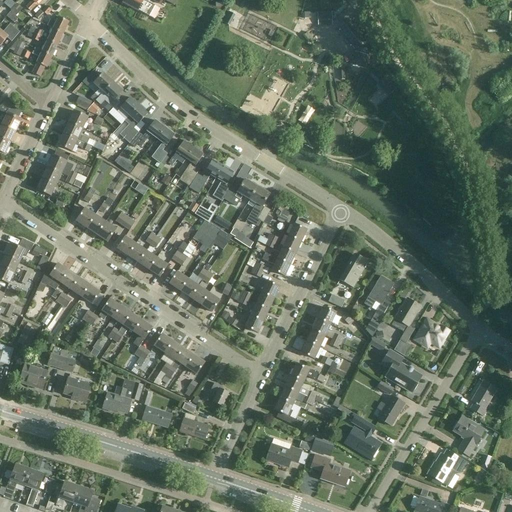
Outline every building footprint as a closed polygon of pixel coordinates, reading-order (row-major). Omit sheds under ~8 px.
[(31,0),(33,1),(26,8),(30,11),(37,4),(36,4),(39,0),(31,0)] [(138,11),(144,14),(149,17),(155,6),(144,0),(125,0),(123,3),(137,11),(138,11)] [(10,11),(16,16),(23,9),(17,3),(10,11)] [(47,7),(42,11),(47,16),(51,11),(47,7)] [(6,17),(14,23),(18,18),(11,12),(6,17)] [(39,12),(34,18),(37,21),(42,15),(39,12)] [(318,26),(332,25),(332,12),(317,12),(318,26)] [(228,14),(225,20),(230,23),(232,19),(234,16),(228,14)] [(50,20),(47,26),(63,34),(69,22),(58,18),(56,23),(50,20)] [(347,19),(340,26),(355,44),(355,50),(354,51),(351,66),(364,69),(367,55),(367,46),(364,40),(363,38),(347,19)] [(0,30),(0,45),(0,46),(7,38),(11,42),(19,33),(10,24),(3,33),(0,30)] [(58,45),(63,34),(47,26),(53,29),(50,35),(41,30),(41,31),(31,27),(29,32),(35,34),(40,37),(47,40),(58,45)] [(52,57),(58,45),(47,40),(42,52),(35,48),(52,57)] [(19,41),(15,49),(21,52),(24,44),(19,41)] [(52,57),(35,48),(32,54),(39,57),(36,63),(37,64),(32,73),(40,77),(45,67),(47,68),(52,57)] [(31,53),(25,50),(22,57),(28,59),(31,53)] [(91,99),(95,102),(113,82),(103,74),(94,84),(99,89),(91,99)] [(113,82),(96,101),(100,105),(103,101),(104,100),(110,105),(113,108),(122,99),(118,96),(122,91),(123,89),(118,85),(117,86),(113,82)] [(76,104),(88,109),(89,108),(92,103),(79,97),(76,104)] [(138,106),(130,98),(126,102),(122,99),(113,108),(126,120),(129,116),(138,106)] [(2,105),(0,107),(0,112),(4,115),(6,113),(7,114),(18,119),(21,113),(12,106),(5,101),(2,105)] [(147,114),(138,106),(129,116),(133,120),(120,135),(123,138),(120,142),(126,147),(139,133),(134,129),(147,114)] [(69,123),(82,129),(87,118),(74,111),(69,123)] [(2,125),(16,132),(21,120),(18,119),(7,114),(2,125)] [(94,123),(101,127),(104,120),(102,120),(97,117),(94,123)] [(155,121),(147,132),(143,136),(139,133),(126,147),(127,147),(129,144),(135,148),(139,143),(143,145),(147,140),(148,140),(151,135),(157,139),(165,128),(155,121)] [(2,125),(0,123),(0,137),(10,143),(16,132),(2,125)] [(69,123),(63,134),(77,140),(82,129),(69,123)] [(174,135),(165,128),(157,139),(162,143),(151,158),(160,164),(168,154),(163,151),(174,135)] [(77,140),(63,134),(58,145),(71,151),(74,145),(82,148),(82,149),(89,152),(92,147),(84,143),(77,140)] [(0,151),(5,154),(10,143),(0,137),(0,151)] [(86,138),(84,143),(92,147),(94,141),(86,138)] [(172,158),(168,164),(172,166),(176,161),(177,161),(180,163),(182,165),(186,159),(193,148),(183,141),(178,150),(176,153),(173,158),(172,158)] [(95,142),(92,148),(102,153),(105,146),(95,142)] [(191,163),(179,180),(189,187),(192,183),(197,174),(192,171),(203,155),(193,148),(186,159),(191,163)] [(53,156),(47,167),(61,174),(68,177),(76,180),(76,181),(79,182),(83,184),(83,183),(85,178),(80,176),(75,174),(71,171),(73,166),(66,162),(53,156)] [(192,184),(189,188),(194,191),(199,194),(201,190),(210,175),(216,178),(223,167),(212,161),(203,178),(198,175),(192,183),(192,184)] [(127,164),(123,169),(129,174),(133,169),(127,164)] [(47,167),(42,178),(56,185),(61,174),(47,167)] [(222,182),(213,197),(222,202),(230,187),(226,185),(233,173),(223,167),(216,178),(222,182)] [(166,175),(161,182),(167,186),(172,179),(166,175)] [(68,177),(65,182),(72,186),(74,185),(76,180),(68,177)] [(42,178),(37,190),(51,196),(56,185),(42,178)] [(230,187),(222,202),(224,200),(229,203),(236,207),(240,200),(240,201),(243,196),(250,200),(257,187),(245,180),(238,192),(236,191),(236,190),(230,187)] [(76,181),(74,186),(80,189),(83,184),(79,182),(76,181)] [(254,209),(247,220),(258,226),(260,221),(263,223),(265,219),(270,211),(264,207),(264,208),(262,207),(269,194),(257,187),(250,200),(257,204),(254,208),(254,209)] [(93,196),(88,193),(84,200),(89,203),(93,196)] [(99,210),(104,213),(108,207),(109,208),(114,201),(109,198),(106,202),(105,202),(99,210)] [(62,208),(64,203),(58,199),(55,205),(62,208)] [(199,206),(193,202),(188,210),(194,214),(199,206)] [(273,207),(281,212),(279,216),(287,219),(290,211),(284,207),(276,202),(273,207)] [(85,209),(82,213),(76,221),(87,228),(95,216),(85,209)] [(115,222),(119,224),(124,228),(130,219),(121,213),(115,222)] [(87,228),(97,235),(105,223),(95,216),(87,228)] [(231,225),(217,217),(214,222),(228,230),(231,225)] [(130,219),(124,228),(129,231),(135,222),(130,219)] [(105,223),(97,235),(107,242),(116,230),(105,223)] [(209,249),(214,240),(218,233),(203,223),(198,232),(204,236),(200,243),(209,249)] [(294,224),(288,236),(301,242),(307,230),(294,224)] [(233,229),(230,234),(235,237),(238,232),(233,229)] [(221,230),(213,243),(221,248),(223,244),(226,246),(232,237),(221,230)] [(145,242),(151,245),(157,236),(152,233),(145,242)] [(266,239),(276,244),(279,239),(269,234),(266,239)] [(157,236),(151,245),(156,249),(162,240),(157,236)] [(290,265),(296,253),(283,247),(276,244),(266,239),(260,236),(257,241),(280,253),(277,259),(290,265)] [(296,253),(301,242),(288,236),(283,247),(296,253)] [(125,238),(123,240),(117,249),(128,256),(135,245),(125,238)] [(244,238),(241,243),(249,249),(253,243),(244,238)] [(6,255),(19,262),(23,255),(26,257),(29,250),(31,251),(34,244),(22,239),(18,247),(11,244),(6,255)] [(135,245),(128,256),(138,263),(146,252),(135,245)] [(35,249),(32,254),(39,257),(41,252),(35,249)] [(186,249),(183,254),(187,257),(189,258),(192,253),(186,249)] [(183,254),(178,250),(171,260),(176,264),(183,254)] [(146,252),(138,263),(149,270),(157,259),(146,252)] [(183,254),(176,264),(181,267),(187,257),(183,254)] [(21,276),(28,280),(31,274),(24,271),(16,268),(19,262),(6,255),(0,266),(14,273),(21,276)] [(340,280),(348,285),(353,288),(364,268),(365,269),(366,267),(366,266),(368,262),(361,258),(360,260),(354,256),(340,280)] [(157,259),(149,270),(159,277),(167,266),(157,259)] [(285,276),(290,265),(277,259),(272,270),(285,276)] [(253,268),(262,272),(265,267),(256,263),(255,264),(253,268)] [(56,290),(56,289),(61,283),(60,283),(68,271),(58,264),(54,270),(48,267),(37,290),(43,292),(47,285),(49,286),(56,290)] [(14,273),(0,266),(0,267),(0,279),(9,284),(14,273)] [(198,277),(203,280),(209,272),(208,271),(204,268),(198,277)] [(253,268),(251,274),(259,278),(262,272),(253,268)] [(60,283),(61,283),(71,290),(79,279),(68,271),(60,283)] [(209,272),(203,280),(208,284),(214,275),(209,272)] [(177,273),(175,276),(169,284),(180,291),(188,280),(177,273)] [(28,280),(21,276),(19,282),(25,285),(28,280)] [(381,276),(364,304),(371,308),(375,302),(381,305),(373,318),(379,321),(390,304),(384,300),(394,284),(381,276)] [(79,279),(71,290),(81,297),(89,286),(79,279)] [(180,291),(191,298),(198,287),(188,280),(180,291)] [(261,293),(274,299),(279,287),(267,281),(261,293)] [(233,286),(227,284),(223,293),(228,296),(233,286)] [(89,286),(81,297),(92,304),(100,293),(89,286)] [(191,298),(201,305),(209,294),(198,287),(191,298)] [(60,292),(56,289),(56,290),(51,297),(56,300),(60,292)] [(242,291),(240,296),(249,301),(252,296),(242,291)] [(56,302),(57,302),(61,305),(67,296),(62,293),(56,302)] [(256,304),(268,310),(274,299),(261,293),(256,304)] [(209,294),(201,305),(212,312),(219,301),(209,294)] [(328,302),(341,308),(345,301),(332,295),(328,302)] [(72,300),(67,296),(61,305),(66,309),(72,300)] [(249,301),(240,296),(237,302),(247,307),(249,301)] [(99,316),(105,320),(108,315),(113,318),(120,307),(110,299),(99,316)] [(404,333),(394,350),(400,354),(406,344),(414,330),(409,327),(417,312),(420,307),(413,303),(412,305),(406,301),(401,310),(391,325),(404,333)] [(5,310),(19,317),(22,312),(14,309),(15,307),(8,304),(5,310)] [(250,316),(263,322),(268,310),(256,304),(250,316)] [(0,320),(4,322),(0,320),(0,313),(3,314),(3,315),(15,321),(16,319),(20,321),(16,329),(19,330),(24,319),(19,317),(5,310),(0,306),(0,320)] [(131,314),(120,307),(113,318),(123,325),(131,314)] [(318,319),(330,325),(336,313),(323,307),(318,319)] [(88,311),(82,319),(87,323),(93,314),(88,311)] [(224,311),(221,317),(226,321),(230,315),(224,311)] [(48,313),(41,323),(47,326),(53,316),(48,313)] [(98,317),(93,314),(87,323),(92,326),(98,317)] [(123,325),(119,332),(114,340),(118,344),(129,329),(134,332),(141,321),(131,314),(123,325)] [(354,322),(346,314),(342,318),(349,326),(354,322)] [(248,321),(244,320),(241,325),(258,333),(263,322),(250,316),(248,321)] [(235,328),(238,323),(230,317),(227,322),(235,328)] [(312,330),(325,336),(330,325),(318,319),(312,330)] [(371,320),(365,330),(372,337),(379,325),(371,320)] [(427,340),(439,347),(448,331),(441,327),(440,329),(427,320),(415,340),(424,346),(427,340)] [(141,321),(134,332),(139,336),(133,344),(139,348),(134,354),(139,358),(145,349),(140,346),(152,328),(141,321)] [(17,343),(21,345),(28,348),(36,331),(25,326),(17,343)] [(108,337),(113,341),(114,340),(119,332),(115,328),(108,337)] [(307,342),(320,348),(325,336),(312,330),(307,342)] [(382,331),(375,333),(377,340),(384,338),(382,331)] [(69,334),(64,340),(70,344),(74,338),(69,334)] [(332,339),(342,344),(347,346),(350,341),(334,334),(332,339)] [(154,346),(165,353),(173,342),(162,335),(154,346)] [(386,345),(373,338),(370,344),(382,352),(386,345)] [(339,349),(342,344),(332,339),(329,345),(339,349)] [(183,349),(173,342),(165,353),(175,360),(183,349)] [(301,353),(310,357),(314,359),(320,348),(307,342),(301,353)] [(412,347),(406,344),(400,354),(406,357),(412,347)] [(0,362),(8,365),(13,350),(0,345),(0,362)] [(48,366),(60,369),(66,350),(62,349),(60,356),(51,354),(48,366)] [(150,353),(145,349),(139,358),(144,361),(150,353)] [(175,360),(171,367),(165,375),(165,376),(161,381),(166,385),(170,379),(171,379),(178,368),(181,364),(186,368),(194,356),(183,349),(175,360)] [(66,350),(60,369),(72,373),(75,361),(67,358),(69,352),(69,351),(66,350)] [(412,391),(413,392),(418,384),(417,383),(421,376),(400,363),(403,359),(390,351),(382,364),(390,369),(385,378),(411,393),(412,391)] [(69,352),(67,358),(75,360),(77,354),(69,352)] [(194,356),(186,368),(196,375),(204,363),(194,356)] [(330,367),(331,367),(333,361),(324,357),(321,362),(330,367)] [(160,372),(165,375),(171,367),(166,363),(160,372)] [(303,381),(306,376),(323,383),(326,377),(308,369),(308,370),(296,364),(291,376),(303,381)] [(432,364),(428,369),(434,372),(437,367),(432,364)] [(42,388),(47,372),(25,365),(19,383),(29,386),(29,384),(42,388)] [(330,367),(327,372),(333,375),(336,370),(331,367),(330,367)] [(291,376),(285,387),(298,393),(305,396),(315,401),(321,403),(322,399),(317,396),(318,395),(301,387),(303,381),(291,376)] [(68,378),(66,385),(63,395),(77,399),(76,401),(85,403),(91,385),(68,378)] [(106,399),(103,409),(111,411),(112,409),(127,414),(130,404),(131,399),(138,401),(140,393),(142,386),(135,384),(130,382),(124,380),(122,388),(117,387),(114,395),(108,393),(106,399)] [(186,390),(187,390),(185,394),(189,397),(191,393),(197,385),(192,381),(186,390)] [(377,388),(389,396),(393,389),(380,382),(377,388)] [(487,410),(485,409),(496,390),(483,382),(471,401),(474,403),(470,409),(483,417),(487,410)] [(213,402),(223,407),(229,394),(220,390),(221,387),(214,383),(211,390),(217,393),(213,402)] [(285,387),(280,399),(292,404),(298,393),(285,387)] [(152,394),(150,393),(145,392),(141,404),(148,406),(152,394)] [(315,401),(305,396),(302,402),(312,406),(315,401)] [(378,418),(383,421),(391,426),(405,404),(391,396),(386,405),(381,402),(377,409),(382,412),(378,418)] [(276,418),(301,429),(303,424),(290,417),(292,411),(290,410),(292,404),(280,399),(275,410),(279,412),(276,418)] [(185,403),(182,409),(193,414),(196,409),(185,403)] [(146,408),(145,411),(142,421),(167,428),(171,415),(146,408)] [(184,419),(180,432),(192,436),(204,440),(209,426),(194,422),(195,417),(186,414),(184,419)] [(354,428),(350,435),(345,443),(361,453),(361,454),(365,457),(366,456),(371,459),(380,444),(370,438),(376,428),(354,414),(351,418),(353,419),(351,423),(366,432),(365,435),(354,428)] [(458,450),(467,455),(468,456),(484,430),(471,422),(462,417),(453,431),(465,439),(458,450)] [(271,446),(266,461),(288,468),(290,461),(297,464),(297,463),(301,452),(302,451),(292,447),(291,449),(283,446),(284,443),(273,439),(271,446)] [(314,440),(310,451),(321,454),(325,443),(314,440)] [(301,442),(299,448),(309,451),(311,445),(301,442)] [(468,464),(455,456),(447,451),(443,457),(441,455),(433,467),(432,467),(428,474),(436,480),(448,487),(455,475),(462,473),(468,464)] [(330,461),(326,459),(315,455),(311,468),(323,472),(321,479),(345,487),(350,471),(329,464),(330,461)] [(484,455),(479,468),(487,471),(492,458),(484,455)] [(1,487),(0,489),(0,495),(4,496),(4,498),(10,500),(14,489),(16,483),(24,486),(30,470),(16,465),(10,480),(7,489),(1,487)] [(30,470),(24,486),(32,489),(26,506),(33,508),(37,510),(39,504),(35,503),(39,491),(38,491),(44,474),(30,470)] [(65,500),(73,503),(79,487),(65,482),(60,497),(59,497),(56,506),(62,508),(65,500)] [(453,487),(452,489),(453,492),(456,493),(459,492),(461,489),(460,486),(457,485),(453,487)] [(93,492),(79,487),(73,503),(81,506),(79,511),(96,511),(99,504),(98,504),(98,506),(89,503),(93,492)] [(511,494),(505,492),(503,499),(511,501),(511,500),(511,494)] [(446,511),(448,505),(441,503),(440,505),(427,501),(427,500),(419,498),(419,499),(413,497),(410,506),(416,508),(415,511),(417,511),(446,511)] [(48,503),(45,510),(50,511),(51,511),(54,505),(48,503)]
